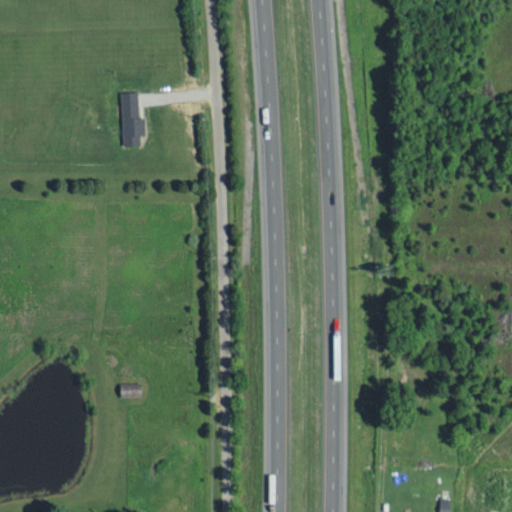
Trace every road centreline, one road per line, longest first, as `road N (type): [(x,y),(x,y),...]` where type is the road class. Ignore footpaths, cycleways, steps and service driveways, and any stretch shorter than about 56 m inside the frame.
road 1 (motorway): [(261,0),(276,339),(274,511)]
road 2 (motorway): [(329,511),(329,241),(317,0)]
road 3 (residential): [(225,511),(209,0)]
